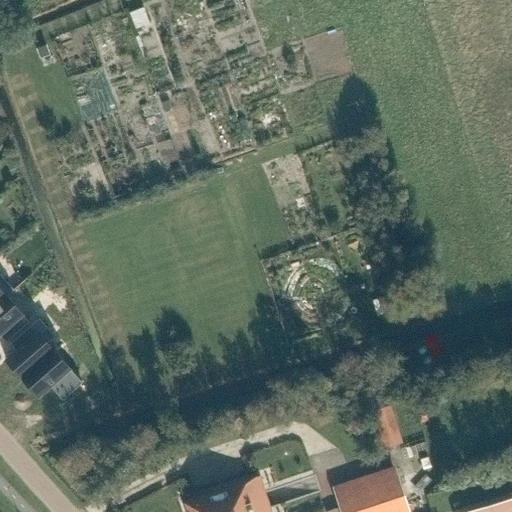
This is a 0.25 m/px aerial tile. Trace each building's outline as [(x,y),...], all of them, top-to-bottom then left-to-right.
[(144,7),(130,13),(136,29),(150,23),(144,7)] [(46,45),(36,48),(40,58),(49,55),(46,45)] [(7,297),(0,302),(0,334),(6,342),(29,322),(7,297)] [(17,351),(7,360),(23,378),(54,351),(40,334),(47,327),(39,319),(11,344),(17,351)] [(54,351),(23,378),(39,396),(51,386),(63,400),(83,383),(54,351)] [(390,405),(372,411),(384,448),(402,443),(390,405)] [(410,511),(395,466),(333,486),(340,511),(410,511)] [(272,511),(260,476),(184,501),(187,511),(272,511)] [(511,511),(511,499),(469,511),(511,511)]
